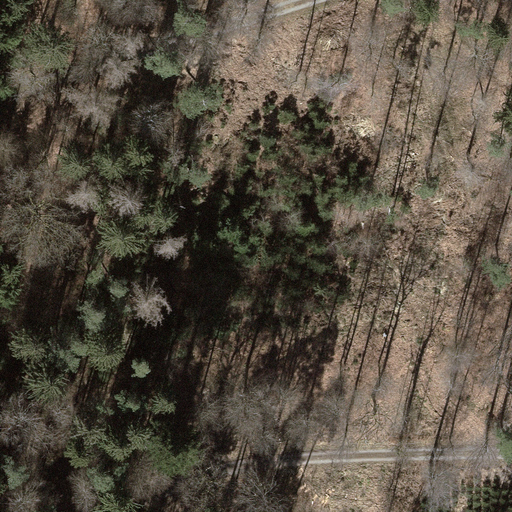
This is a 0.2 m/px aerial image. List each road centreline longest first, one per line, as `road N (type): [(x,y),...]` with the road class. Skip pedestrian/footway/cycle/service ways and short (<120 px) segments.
road 1 (track): [(511,450),(293,454),(153,493),(120,511)]
road 2 (track): [(0,91),(269,0)]
